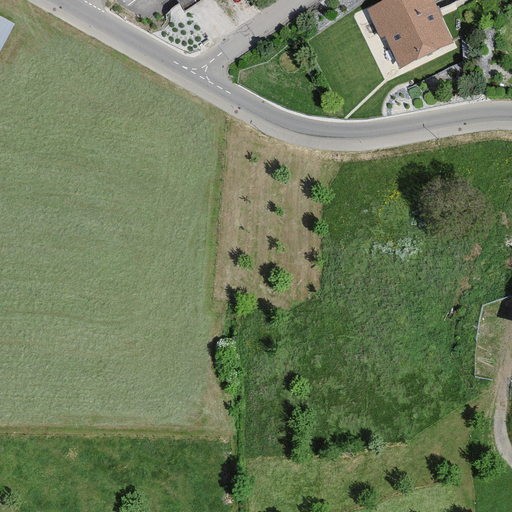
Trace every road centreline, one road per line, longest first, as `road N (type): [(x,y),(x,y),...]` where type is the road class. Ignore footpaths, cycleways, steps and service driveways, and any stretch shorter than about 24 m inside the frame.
road 1 (unclassified): [(511,112),(354,135),(309,130),(194,72)]
road 2 (unclassified): [(194,72),(74,5)]
road 3 (residential): [(194,72),(299,0)]
